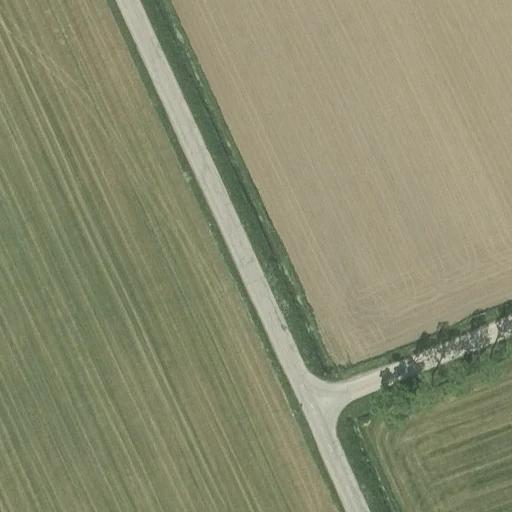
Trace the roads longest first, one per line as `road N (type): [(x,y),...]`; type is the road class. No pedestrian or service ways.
road 1 (unclassified): [(312,408),(124,0)]
road 2 (unclassified): [(511,328),(312,408)]
